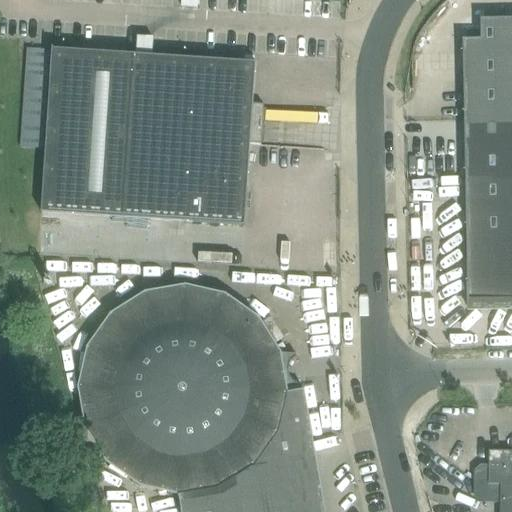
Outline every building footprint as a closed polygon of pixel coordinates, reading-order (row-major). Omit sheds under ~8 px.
[(181,0),(181,7),(198,8),(198,0),(181,0)] [(463,41),(469,287),(468,287),(468,311),(511,309),(511,21),(480,23),(481,41),(463,41)] [(48,150),(44,212),(245,226),(248,188),(257,64),(153,57),(153,51),(153,41),(138,40),(137,51),(137,56),(55,50),(55,51),(48,150)] [(256,315),(223,294),(184,286),(143,294),(110,316),(87,350),(78,390),(86,430),(108,464),(142,487),(177,495),(180,511),(319,511),(307,440),(310,439),(300,384),(299,384),(298,383),(297,381),(296,380),(295,377),(294,375),(293,372),(293,369),(292,365),(292,363),(292,360),(293,359),(293,357),(294,356),(295,356),(295,354),(281,356),(280,350),(279,349),(287,343),(273,321),(264,327),(256,315)] [(479,474),(478,485),(511,485),(511,451),(490,452),(489,466),(487,466),(479,474)] [(501,504),(500,511),(511,511),(511,485),(478,485),(478,496),(486,504),(501,504)]
